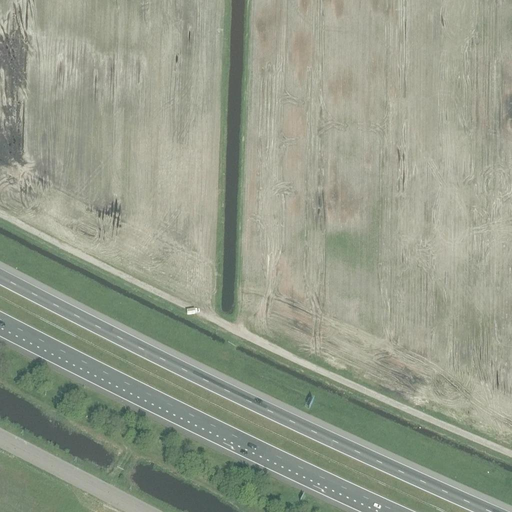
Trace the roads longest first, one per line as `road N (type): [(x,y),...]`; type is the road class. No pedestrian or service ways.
road 1 (unclassified): [(511,455),(290,358),(0,214)]
road 2 (motorway): [(492,511),(220,386),(0,270)]
road 3 (motorway): [(0,320),(195,425),(393,511)]
road 4 (unclassified): [(0,438),(142,511)]
